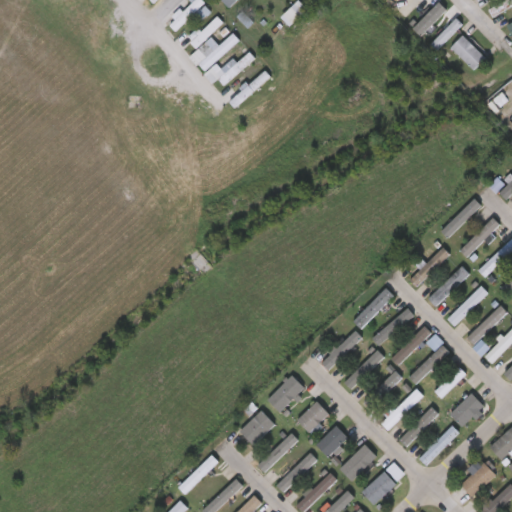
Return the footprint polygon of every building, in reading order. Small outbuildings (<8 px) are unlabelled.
[(202,8),(204,10),(207,6),(212,10),(202,22),(194,15),(177,32),(171,26),(197,0),(203,0),(207,3),(202,8)] [(240,0),(232,8),(224,0),(240,0)] [(511,0),(511,7),(495,17),(491,9),(507,0),(511,0)] [(308,12),(300,3),(283,19),(291,28),(308,12)] [(226,23),(199,49),(193,43),(196,39),(192,35),(200,27),(204,32),(220,16),(226,23)] [(242,40),(207,72),(201,65),(199,67),(190,58),(200,49),(205,53),(212,47),(216,51),(236,33),(242,40)] [(489,59),(476,72),(453,49),(465,36),(489,59)] [(257,59),(225,87),(220,80),(227,74),(224,70),(236,59),(239,63),(251,52),(257,59)] [(273,77),(238,109),(232,103),(244,92),(240,88),(255,74),(259,79),(268,71),(273,77)] [(511,197),(508,201),(501,194),(510,185),(506,181),(511,175),(511,197)] [(479,218),(475,222),(472,218),(448,241),(441,234),(477,200),(484,207),(476,214),(479,218)] [(497,232),(470,259),(462,251),(496,218),(503,226),(497,232)] [(511,261),(510,264),(507,261),(488,279),(481,271),(511,241),(511,261)] [(453,255),(419,288),(412,281),(446,248),(453,255)] [(472,275),(438,307),(430,299),(438,292),(434,289),(439,284),(442,288),(465,267),(472,275)] [(511,289),(507,294),(501,287),(508,278),(510,279),(511,277),(511,289)] [(478,306),(480,308),(475,313),(474,311),(457,327),(450,320),(458,312),(454,308),(459,303),(463,307),(484,287),(491,294),(478,306)] [(503,322),(498,327),(497,326),(476,345),(469,338),(482,326),(480,325),(484,321),(486,323),(504,306),(510,313),(502,321),(503,322)] [(404,327),(381,348),(374,340),(402,316),(400,314),(408,307),(416,317),(404,327)] [(434,334),(402,366),(394,357),(426,326),(434,334)] [(339,368),(335,371),(328,364),(361,332),(368,339),(339,368)] [(511,347),(494,365),(487,358),(501,344),(499,342),(504,337),(505,339),(511,332),(511,347)] [(441,362),(417,384),(410,377),(445,345),(452,352),(441,362)] [(386,356),(353,388),(347,381),(380,349),(386,356)] [(464,378),(444,398),(437,391),(462,366),(469,373),(464,378)] [(405,377),(372,410),(366,403),(375,394),(370,388),(377,381),(382,387),(398,370),(405,377)] [(296,398),(282,412),(270,399),(295,374),(307,387),(296,398)] [(393,429),(392,430),(385,423),(420,388),(427,395),(393,429)] [(486,413),(479,419),(476,416),(471,421),(476,426),(470,431),(453,414),(475,392),(487,405),(482,410),(486,413)] [(325,419),(311,432),(299,419),(320,400),(332,413),(325,419)] [(429,404),(436,412),(405,445),(397,436),(429,404)] [(278,425),(257,445),(243,430),(265,410),(278,425)] [(342,445),(330,457),(318,444),(339,424),(351,437),(342,445)] [(463,432),(429,465),(422,457),(456,424),(463,432)] [(286,428),(296,437),(262,470),(253,462),(286,428)] [(511,452),(504,460),(492,447),(511,429),(511,452)] [(307,449),(274,479),(280,487),(313,454),(307,449)] [(374,462),(354,481),(342,468),(362,449),(374,462)] [(211,471),(188,494),(181,487),(214,454),(221,461),(211,471)] [(318,462),(310,455),(278,487),(285,495),(318,462)] [(485,461),(498,474),(495,476),(498,479),(494,482),(491,480),(474,497),(462,484),(474,473),(470,469),(478,462),(481,466),(485,461)] [(393,492),(387,498),(384,495),(373,505),(361,491),(384,471),(396,485),(391,489),(393,492)] [(337,480),(303,511),(296,505),(304,497),(299,491),(307,483),(313,489),(330,473),(337,480)] [(511,499),(498,511),(482,511),(511,482),(511,499)] [(354,498),(340,511),(341,511),(318,511),(316,509),(326,501),(330,506),(347,491),(354,498)] [(256,511),(239,511),(257,494),(265,503),(256,511)] [(191,508),(186,511),(171,511),(183,500),(191,508)]
